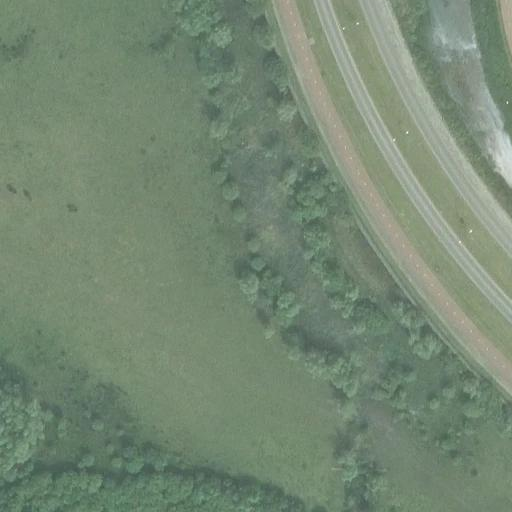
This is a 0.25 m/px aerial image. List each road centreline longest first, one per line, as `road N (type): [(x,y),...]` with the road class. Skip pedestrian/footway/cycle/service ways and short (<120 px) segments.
road 1 (primary): [(323,0),(347,68),(395,160),(449,241),(511,308)]
road 2 (primary): [(511,249),(431,136),(365,0)]
